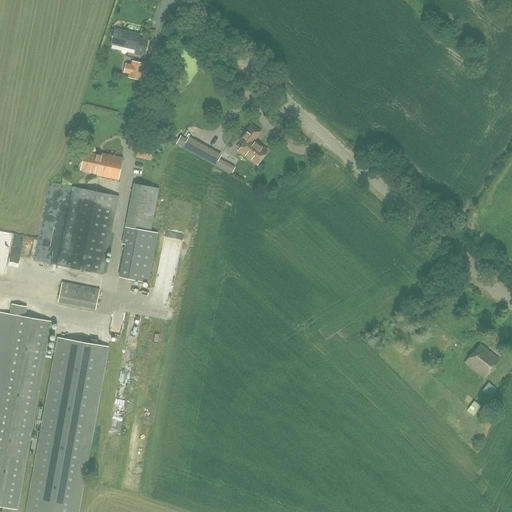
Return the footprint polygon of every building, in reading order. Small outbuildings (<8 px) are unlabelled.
[(139,39),(140,35),(114,29),(111,44),(136,49),(134,55),(144,57),(148,41),(139,39)] [(143,65),(132,63),(131,66),(126,65),(124,74),(130,75),(129,79),(140,82),(143,65)] [(238,151),(256,164),(267,150),(254,141),(260,132),(251,125),(240,141),(244,144),(238,151)] [(231,175),(233,171),(235,167),(219,159),(220,157),(198,144),(193,153),(231,175)] [(154,149),(139,146),(136,158),(152,161),(154,149)] [(98,173),(97,175),(118,180),(123,158),(102,154),(102,156),(84,152),(80,169),(98,173)] [(158,188),(134,183),(125,227),(122,244),(125,245),(119,277),(148,283),(158,233),(150,231),(158,188)] [(103,274),(118,196),(73,187),(57,265),(103,274)] [(176,229),(178,212),(171,212),(169,228),(176,229)] [(162,257),(162,269),(173,269),(172,256),(162,257)] [(99,290),(62,283),(58,302),(95,310),(99,290)] [(51,322),(25,317),(27,307),(12,305),(10,314),(1,313),(0,317),(0,506),(17,510),(26,461),(51,322)] [(58,338),(26,511),(78,511),(109,347),(58,338)] [(486,377),(500,360),(480,344),(466,362),(473,368),(473,367),(486,377)] [(482,390),(467,411),(473,416),(489,396),(494,399),(499,391),(489,383),(482,390)]
